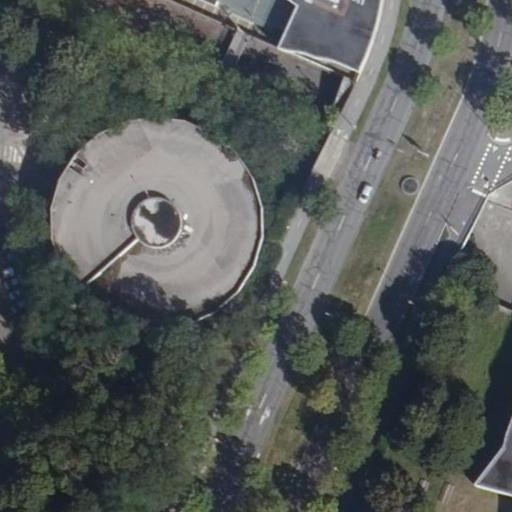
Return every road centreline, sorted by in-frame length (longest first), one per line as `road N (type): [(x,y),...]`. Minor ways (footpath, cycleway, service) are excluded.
road 1 (secondary): [(428,0),(407,72),(217,511)]
road 2 (secondary): [(303,511),(479,102),(506,0)]
road 3 (residential): [(0,425),(64,471),(109,399),(12,324),(0,303)]
